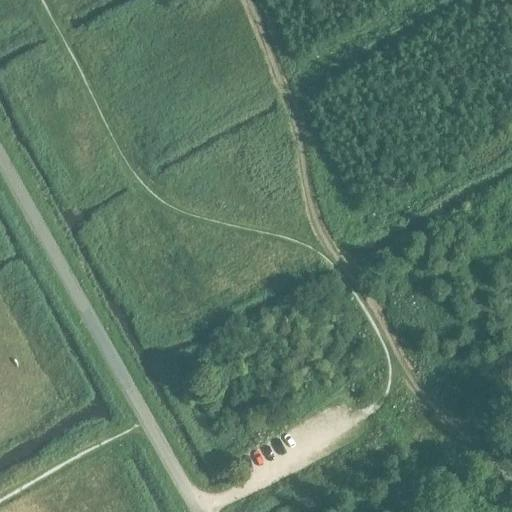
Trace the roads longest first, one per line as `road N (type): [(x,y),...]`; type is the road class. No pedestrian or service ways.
road 1 (unknown): [(248,0),(263,25),(324,239),(377,316),(406,378),(511,480)]
road 2 (unclassified): [(196,511),(0,162)]
